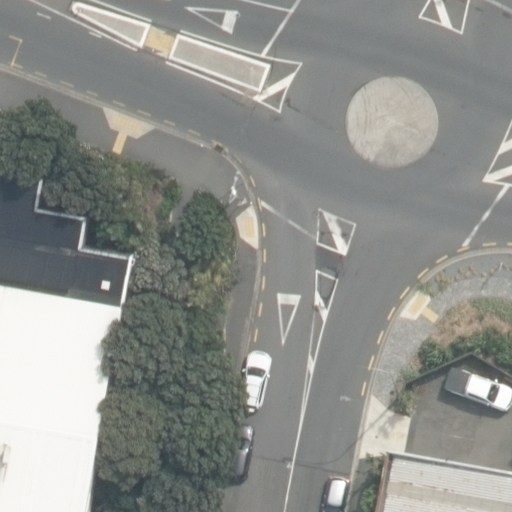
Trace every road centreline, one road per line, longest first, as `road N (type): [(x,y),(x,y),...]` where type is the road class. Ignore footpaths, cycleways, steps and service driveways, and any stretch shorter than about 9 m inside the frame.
road 1 (unclassified): [(287,511),(343,197)]
road 2 (secondary): [(300,85),(60,0)]
road 3 (secondary): [(300,85),(324,46),(350,29),(380,22),(433,33)]
road 4 (secondary): [(471,73),(480,108),(476,143),(458,174),(430,196)]
road 5 (secondary): [(343,197),(307,160),(296,131),(300,85)]
